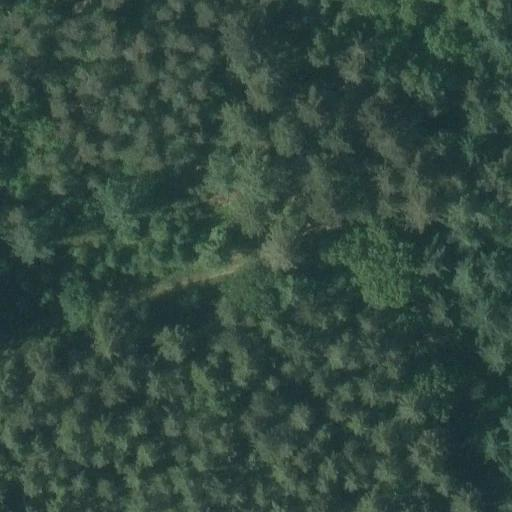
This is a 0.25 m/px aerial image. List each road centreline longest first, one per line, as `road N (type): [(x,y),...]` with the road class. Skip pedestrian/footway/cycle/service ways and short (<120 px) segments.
road 1 (track): [(0,333),(406,234)]
road 2 (track): [(493,511),(421,308),(406,234),(511,207)]
